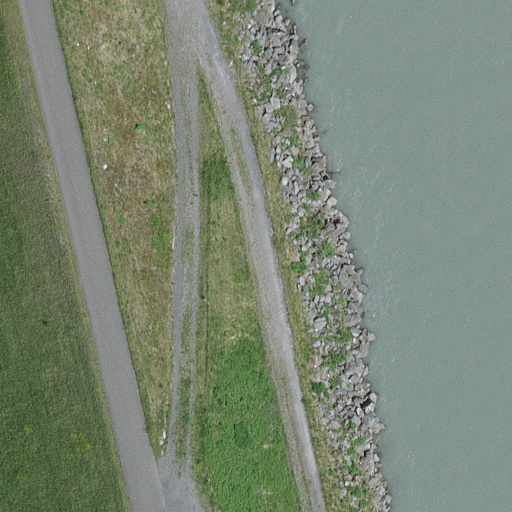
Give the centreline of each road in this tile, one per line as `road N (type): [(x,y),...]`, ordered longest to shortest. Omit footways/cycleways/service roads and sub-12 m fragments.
road 1 (track): [(181,0),(187,299),(180,453),(141,490),(173,511)]
road 2 (track): [(35,0),(146,511)]
road 3 (track): [(323,511),(226,96)]
